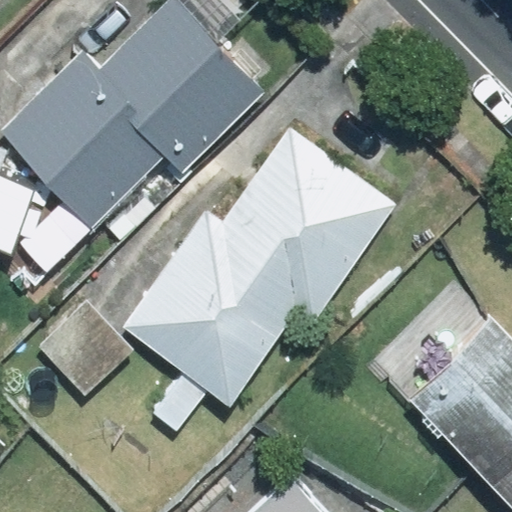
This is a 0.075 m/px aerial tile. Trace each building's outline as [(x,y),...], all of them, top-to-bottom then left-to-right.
[(273,69),(200,0),(159,0),(108,53),(89,35),(8,119),(103,210),(173,138),(190,154),(273,69)] [(213,196),(131,313),(239,389),(304,296),(321,308),(403,191),(293,115),(229,207),(213,196)] [(511,312),(499,299),(418,379),(511,472),(511,312)] [(0,445),(12,429),(0,420),(0,445)] [(337,511),(296,468),(248,511),(337,511)]
